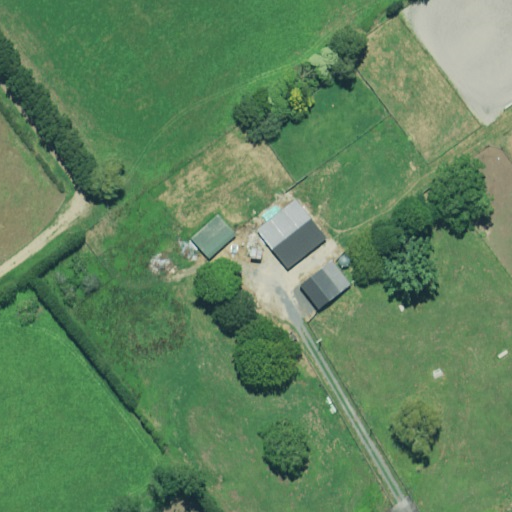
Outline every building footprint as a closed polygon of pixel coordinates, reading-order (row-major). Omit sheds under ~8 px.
[(240,215),(230,223),(239,233),(249,225),(240,215)] [(303,218),(278,215),(276,232),(301,234),(303,218)] [(237,237),(220,217),(194,240),(211,260),(237,237)] [(252,242),(251,250),(254,251),(253,258),(298,264),(300,248),(252,242)] [(352,286),(333,262),(302,286),(321,310),(352,286)]
